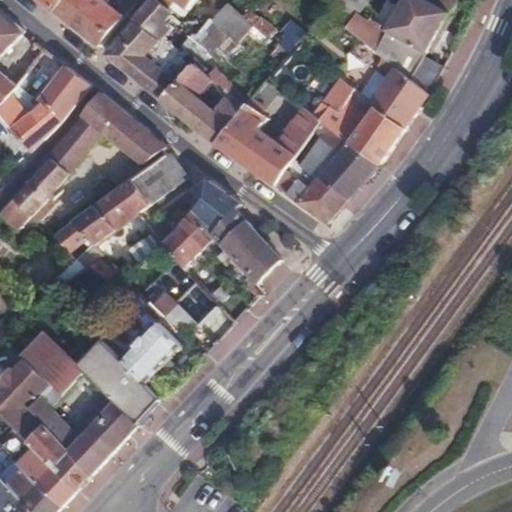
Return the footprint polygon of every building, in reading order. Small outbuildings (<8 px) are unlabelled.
[(42,0),(54,10),(64,0),(42,0)] [(64,0),(54,10),(101,48),(133,0),(124,0),(116,11),(102,0),(64,0)] [(148,0),(109,54),(158,95),(190,58),(178,49),(161,67),(147,55),(161,38),(160,37),(169,26),(164,19),(170,12),(156,0),(148,0)] [(175,0),(156,0),(170,12),(176,17),(185,7),(175,0)] [(260,16),(241,0),(235,0),(231,5),(253,23),(260,16)] [(398,67),(432,94),(444,71),(428,55),(458,0),(407,0),(391,32),(362,11),(369,0),(332,0),(325,10),(398,67)] [(238,39),(246,31),(253,23),(231,5),(228,3),(214,19),(238,39)] [(0,57),(28,31),(0,8),(0,57)] [(221,57),(238,39),(214,19),(199,37),(221,57)] [(261,43),(268,34),(253,23),(246,31),(261,43)] [(161,67),(178,49),(161,38),(147,55),(161,67)] [(283,60),(290,52),(278,42),(271,51),(283,60)] [(342,74),(313,50),(301,65),(330,87),(342,74)] [(158,95),(217,144),(241,112),(228,97),(211,113),(207,98),(199,91),(213,78),(193,54),(190,58),(158,95)] [(68,118),(94,84),(71,67),(36,104),(18,86),(18,87),(0,107),(0,110),(33,151),(55,132),(68,118)] [(408,129),(432,94),(398,67),(373,99),(378,103),(408,129)] [(0,107),(18,87),(5,75),(0,78),(0,107)] [(337,114),(345,101),(357,86),(347,78),(326,107),(337,114)] [(271,85),(265,81),(259,90),(264,94),(271,85)] [(105,92),(84,116),(106,135),(143,167),(171,147),(105,92)] [(304,109),(306,111),(316,99),(306,92),(296,103),(304,109)] [(252,98),(248,104),(259,112),(264,106),(252,98)] [(306,111),(310,114),(319,101),(316,99),(306,111)] [(350,123),(337,114),(326,107),(319,101),(310,114),(322,122),(335,132),(341,136),(350,123)] [(379,165),(408,129),(378,103),(366,114),(345,101),(337,114),(350,123),(341,136),(337,140),(332,147),(343,155),(352,145),(379,165)] [(217,144),(278,187),(289,171),(322,122),(310,114),(306,111),(304,109),(280,144),(259,130),(268,118),(259,112),(248,104),(241,112),(217,144)] [(332,136),(337,140),(341,136),(335,132),(332,136)] [(143,167),(106,135),(98,147),(130,182),(147,170),(143,167)] [(331,223),(379,165),(352,145),(343,155),(332,147),(322,140),(302,168),(308,173),(302,181),(289,171),(278,187),(331,223)] [(68,175),(78,166),(62,146),(52,155),(68,175)] [(130,182),(151,204),(183,179),(167,155),(147,170),(130,182)] [(53,164),(0,215),(0,223),(15,238),(38,214),(43,219),(60,202),(59,200),(67,193),(68,190),(65,187),(70,182),(53,164)] [(237,210),(243,205),(209,180),(195,192),(203,199),(195,211),(214,232),(237,210)] [(122,189),(140,213),(151,204),(130,182),(122,189)] [(58,238),(72,253),(85,242),(91,250),(140,213),(122,189),(58,238)] [(74,208),(47,230),(51,235),(78,213),(74,208)] [(214,238),(261,286),(295,250),(271,230),(263,238),(237,210),(214,232),(217,235),(214,238)] [(163,247),(185,268),(214,238),(217,235),(214,232),(195,211),(183,230),(175,236),(172,233),(180,225),(172,218),(162,219),(151,228),(155,233),(164,246),(163,247)] [(140,266),(163,247),(164,246),(155,233),(130,253),(140,266)] [(101,260),(94,265),(111,281),(115,279),(119,283),(128,275),(120,268),(115,272),(101,260)] [(169,293),(157,305),(191,338),(203,327),(169,293)] [(108,340),(125,358),(136,347),(134,345),(148,331),(150,333),(161,322),(142,305),(137,305),(131,311),(131,316),(117,331),(112,331),(108,335),(108,340)] [(139,372),(152,385),(187,346),(161,322),(150,333),(148,331),(134,345),(136,347),(125,358),(133,365),(139,372)] [(28,408),(29,409),(95,476),(130,439),(144,424),(119,400),(112,393),(76,429),(52,404),(87,368),(47,329),(22,355),(38,371),(29,380),(42,393),(28,408)] [(91,343),(77,355),(91,368),(104,356),(91,343)] [(38,371),(22,355),(1,378),(28,408),(42,393),(29,380),(38,371)] [(119,400),(144,424),(167,400),(152,385),(139,372),(133,365),(108,389),(112,393),(119,400)] [(29,409),(17,420),(40,444),(49,454),(82,491),(95,476),(29,409)] [(7,444),(0,450),(0,458),(12,471),(3,478),(35,511),(61,511),(66,507),(22,460),(7,444)] [(40,444),(22,460),(66,507),(82,491),(49,454),(40,444)] [(0,511),(35,511),(3,478),(0,481),(0,511)]
